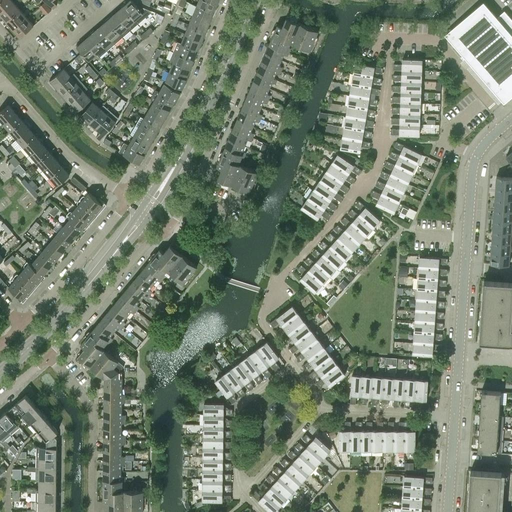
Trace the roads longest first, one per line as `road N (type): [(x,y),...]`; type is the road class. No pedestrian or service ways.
road 1 (residential): [(294,364),(261,313),(271,290),(379,165),(388,54)]
road 2 (tertiary): [(454,415),(470,173),(476,154),(506,123)]
road 3 (residential): [(168,228),(200,178),(273,0)]
road 4 (tertiary): [(147,212),(254,0)]
road 5 (residential): [(232,0),(192,95),(149,171),(124,195)]
road 6 (tertiary): [(0,375),(147,212)]
road 7 (residential): [(46,356),(144,244),(168,228)]
road 8 (residential): [(92,511),(92,413),(46,356)]
road 9 (residential): [(124,195),(64,152),(0,82)]
road 10 (residential): [(124,195),(116,216),(20,326)]
road 11 (residential): [(241,492),(237,406),(294,364)]
road 12 (residential): [(319,406),(454,415)]
